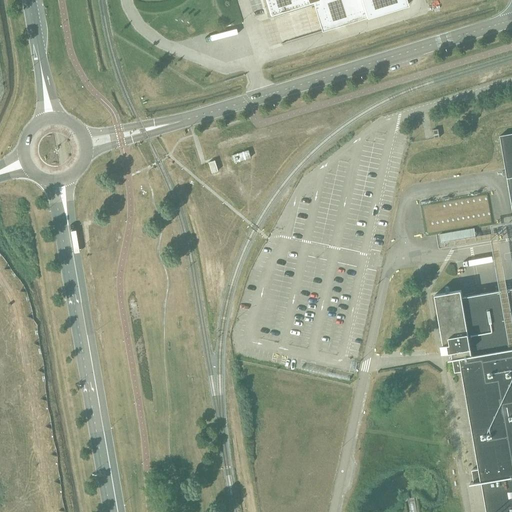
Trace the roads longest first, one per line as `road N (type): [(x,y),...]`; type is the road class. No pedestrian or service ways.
road 1 (unclassified): [(85,143),(511,19)]
road 2 (unclassified): [(112,511),(58,180)]
road 3 (unclassified): [(47,119),(29,0)]
